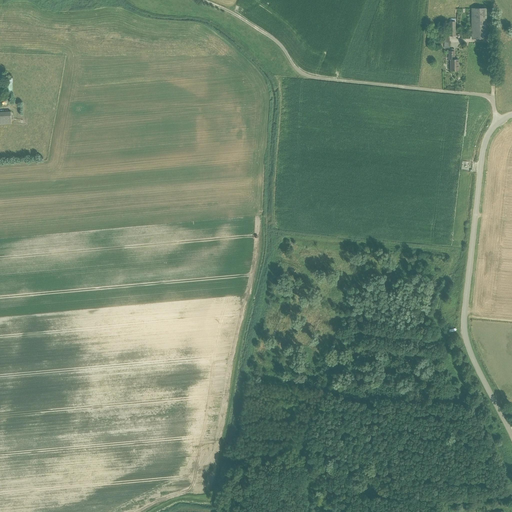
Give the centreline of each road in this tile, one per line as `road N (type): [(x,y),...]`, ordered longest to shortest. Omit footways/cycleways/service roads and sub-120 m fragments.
road 1 (unclassified): [(499,120),(484,95),(305,74),(273,38),(200,0)]
road 2 (unclassified): [(511,436),(464,324),(483,149),(499,120)]
